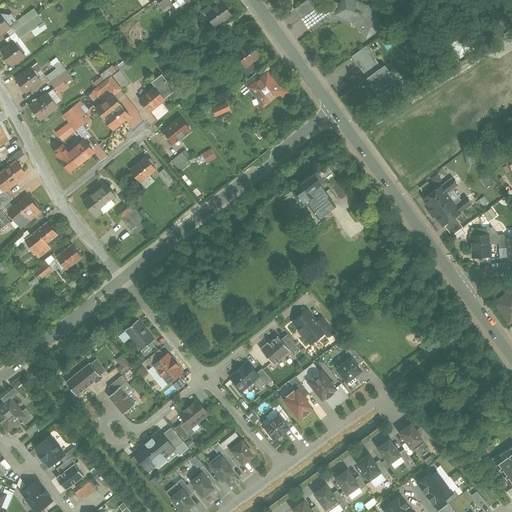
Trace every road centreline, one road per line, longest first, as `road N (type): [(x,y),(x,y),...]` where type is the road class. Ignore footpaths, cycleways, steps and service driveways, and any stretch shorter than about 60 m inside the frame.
road 1 (residential): [(282,467),(381,394),(401,422),(278,511)]
road 2 (tertiary): [(511,357),(335,109)]
road 3 (residential): [(335,109),(122,278)]
road 4 (residential): [(122,278),(0,380)]
road 5 (tertiary): [(335,109),(255,0)]
road 6 (residential): [(212,372),(315,291)]
road 7 (residential): [(0,88),(58,201)]
road 8 (residential): [(122,278),(200,371)]
